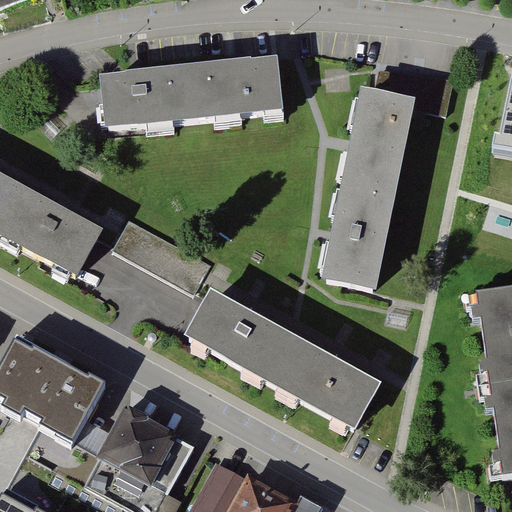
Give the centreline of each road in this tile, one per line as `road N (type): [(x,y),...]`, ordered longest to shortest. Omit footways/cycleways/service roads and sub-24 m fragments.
road 1 (residential): [(0,51),(181,14),(325,11),(511,35)]
road 2 (residential): [(0,294),(393,511)]
